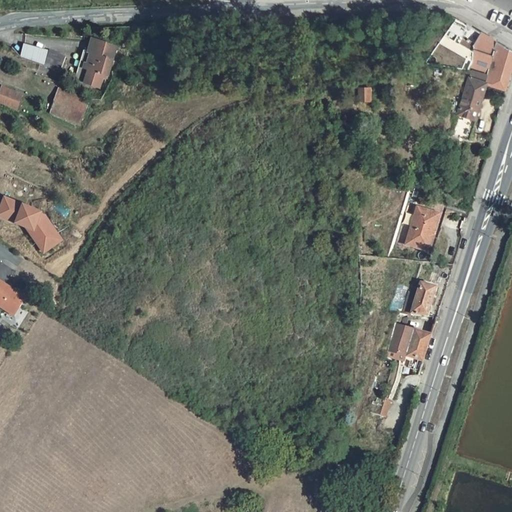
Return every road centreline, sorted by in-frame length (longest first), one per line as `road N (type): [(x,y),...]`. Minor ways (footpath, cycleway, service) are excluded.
road 1 (primary): [(511,148),(391,511)]
road 2 (unclassified): [(258,12),(433,7),(458,10),(511,39)]
road 3 (unclassified): [(0,24),(258,12)]
